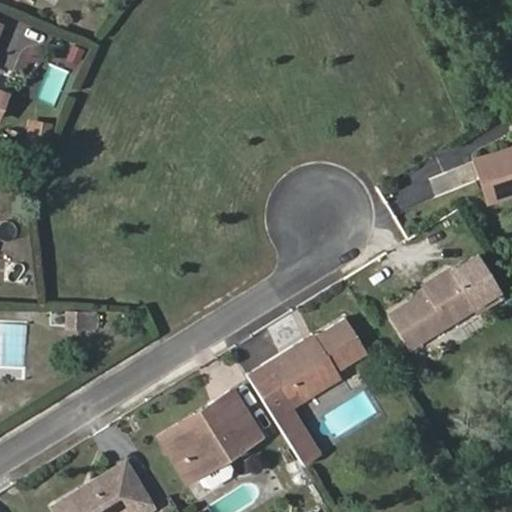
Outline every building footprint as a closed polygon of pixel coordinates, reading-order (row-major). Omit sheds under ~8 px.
[(26,90),(54,102),(64,79),(63,78),(68,67),(41,56),(26,90)] [(0,98),(3,106),(8,92),(0,88),(0,98)] [(50,144),(52,128),(34,126),(32,142),(50,144)] [(511,147),(477,159),(491,201),(511,194),(511,147)] [(497,292),(472,251),(451,265),(477,305),(497,292)] [(425,295),(420,293),(390,312),(412,346),(477,305),(451,265),(425,281),(428,288),(431,291),(425,295)] [(313,344),(306,338),(249,374),(278,421),(291,412),(283,401),(297,392),(313,396),(344,377),(339,371),(370,352),(348,318),(317,338),(319,341),(313,344)] [(250,362),(282,338),(271,323),(238,346),(250,362)] [(317,338),(314,333),(306,338),(313,344),(319,341),(317,338)] [(262,436),(233,390),(210,405),(213,410),(172,437),(195,477),(262,436)] [(297,392),(303,402),(313,396),(297,392)] [(195,477),(172,437),(213,410),(210,405),(161,436),(188,481),(195,477)] [(292,442),(304,433),(291,412),(278,421),(292,442)] [(138,478),(126,461),(114,469),(124,486),(138,478)] [(88,492),(85,487),(56,505),(59,511),(118,511),(123,510),(134,511),(133,511),(145,511),(156,505),(138,478),(124,486),(114,469),(92,483),(95,488),(88,492)] [(92,483),(85,487),(88,492),(95,488),(92,483)]
